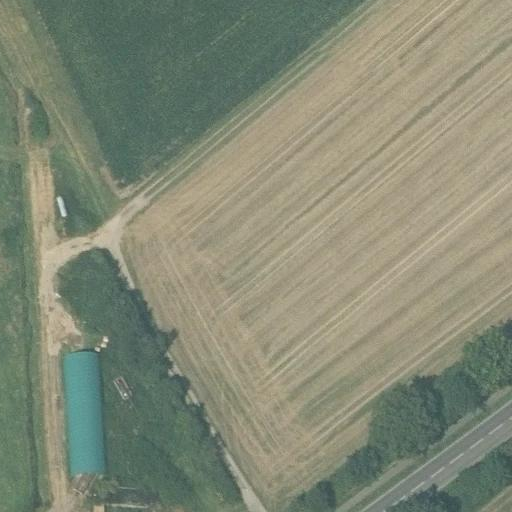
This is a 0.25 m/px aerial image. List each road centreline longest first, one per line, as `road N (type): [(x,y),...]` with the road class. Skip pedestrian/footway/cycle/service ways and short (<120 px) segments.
road 1 (track): [(254,511),(102,239),(375,0)]
road 2 (tertiary): [(384,511),(511,417)]
